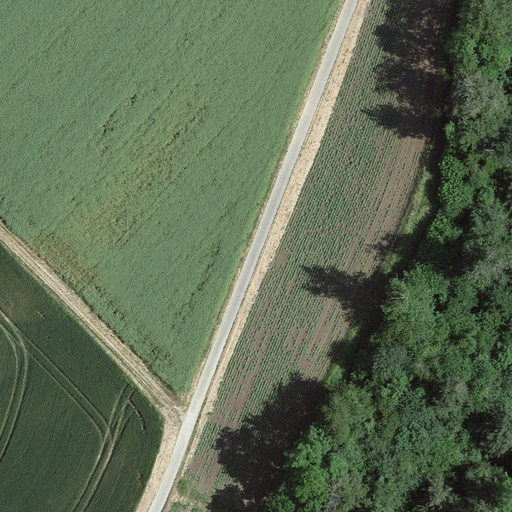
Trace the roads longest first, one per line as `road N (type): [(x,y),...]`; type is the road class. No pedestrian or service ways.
road 1 (track): [(152,511),(350,0)]
road 2 (track): [(189,418),(0,235)]
